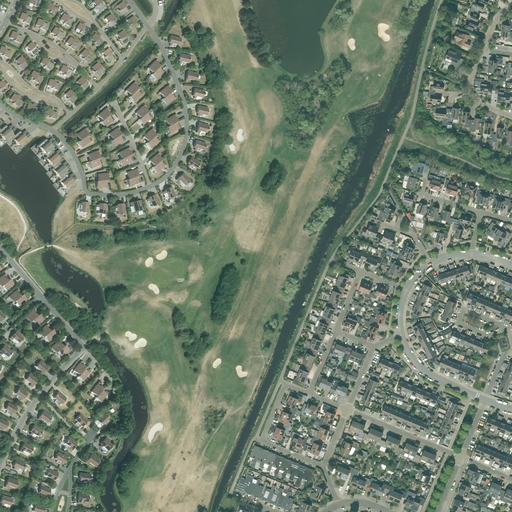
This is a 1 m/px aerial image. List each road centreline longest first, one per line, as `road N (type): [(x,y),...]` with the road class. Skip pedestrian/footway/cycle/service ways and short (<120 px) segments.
road 1 (residential): [(323,467),(262,440),(285,383),(309,393)]
road 2 (unclassified): [(62,107),(68,114),(94,89),(147,25)]
road 3 (residential): [(461,457),(347,410)]
